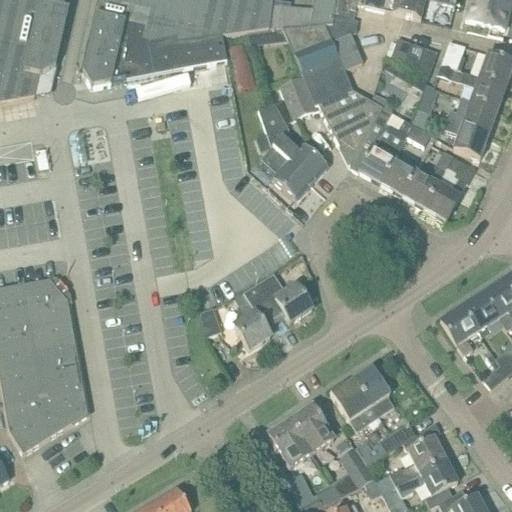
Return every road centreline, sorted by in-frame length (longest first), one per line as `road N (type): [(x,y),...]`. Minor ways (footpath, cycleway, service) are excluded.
road 1 (residential): [(351,329),(322,253),(323,234),(345,209),(375,210),(457,260)]
road 2 (residential): [(511,479),(385,308)]
road 3 (unclassified): [(199,427),(351,329)]
road 4 (unclassified): [(64,511),(199,427)]
